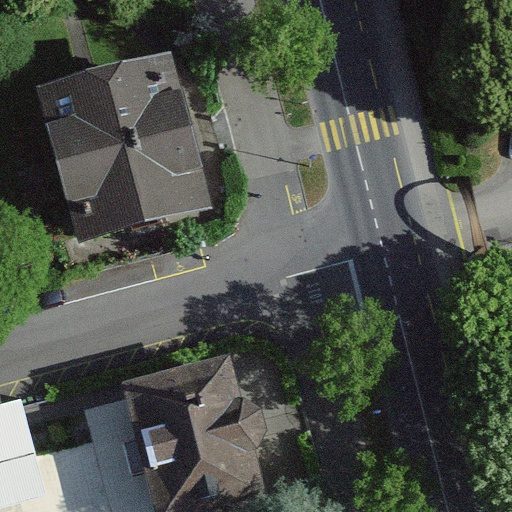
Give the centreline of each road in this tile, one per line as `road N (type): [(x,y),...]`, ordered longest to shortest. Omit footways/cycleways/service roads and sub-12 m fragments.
road 1 (residential): [(382,251),(0,350)]
road 2 (primary): [(448,511),(382,251)]
road 3 (primary): [(382,251),(320,0)]
